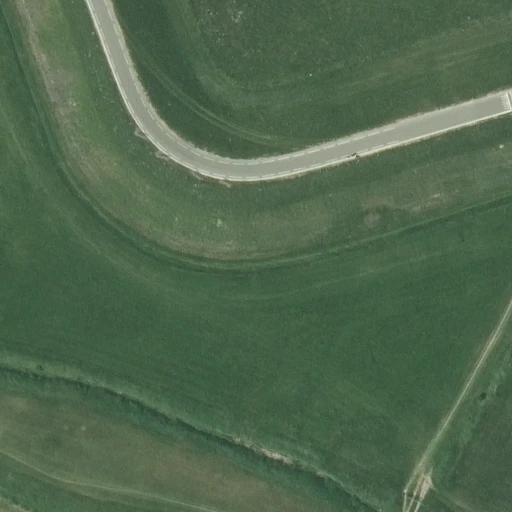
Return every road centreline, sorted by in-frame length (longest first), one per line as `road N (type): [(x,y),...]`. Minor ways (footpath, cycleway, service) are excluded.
road 1 (unclassified): [(511,106),(274,174),(230,173),(190,160),(159,133),(104,0)]
road 2 (track): [(415,500),(511,298)]
